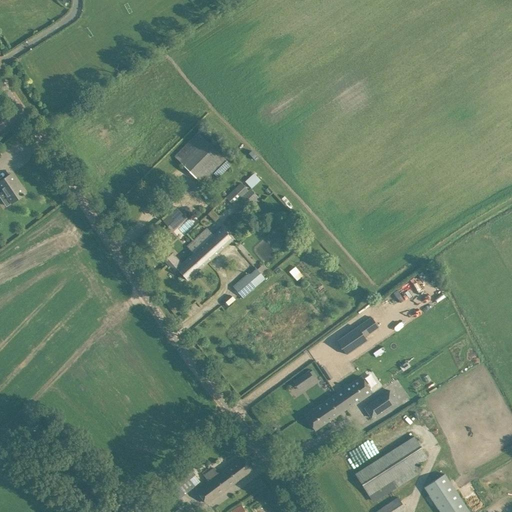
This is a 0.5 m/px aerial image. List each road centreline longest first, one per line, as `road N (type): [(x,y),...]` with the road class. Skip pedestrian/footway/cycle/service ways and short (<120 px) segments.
road 1 (unclassified): [(302,511),(0,77)]
road 2 (track): [(219,398),(130,511)]
